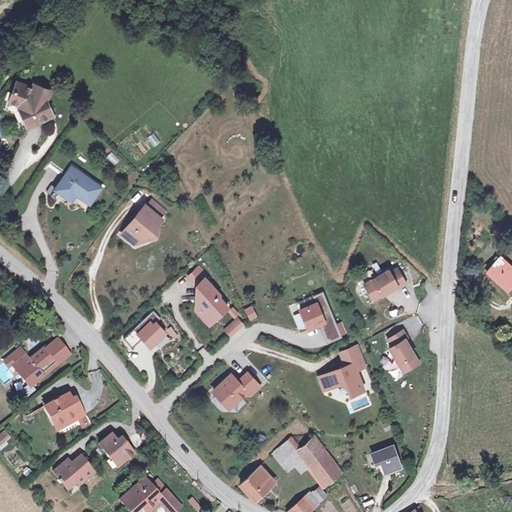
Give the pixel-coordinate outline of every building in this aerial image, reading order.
[(16,81),(8,98),(16,102),(25,123),(51,114),(44,100),(48,91),(32,84),(30,87),(16,81)] [(155,147),(161,142),(153,133),(148,138),(155,147)] [(112,152),(107,157),(116,166),(121,161),(112,152)] [(55,190),(64,197),(69,191),(75,195),(87,205),(99,190),(71,168),(55,190)] [(69,201),(75,195),(69,191),(64,197),(69,201)] [(151,201),(146,208),(159,218),(165,212),(151,201)] [(154,229),(157,228),(163,220),(159,218),(146,208),(144,206),(120,236),(134,247),(149,242),(146,237),(156,235),(154,229)] [(160,230),(157,228),(154,229),(156,235),(146,237),(149,242),(161,238),(160,230)] [(511,264),(501,255),(488,269),(508,288),(511,283),(511,264)] [(185,277),(193,286),(201,279),(204,276),(196,267),(185,277)] [(387,273),(363,288),(373,303),(396,289),(398,291),(405,286),(396,272),(389,276),(387,273)] [(195,298),(194,314),(203,314),(209,320),(215,313),(217,315),(224,308),(216,299),(216,296),(201,279),(193,286),(193,298),(195,298)] [(324,290),(314,294),(316,301),(300,308),(307,327),(322,321),(329,339),(341,334),(341,333),(337,324),(324,290)] [(251,321),(259,317),(253,305),(244,309),(251,321)] [(130,346),(141,337),(149,346),(164,332),(155,322),(159,317),(152,309),(121,337),(129,345),(130,346)] [(203,314),(194,314),(204,324),(209,320),(203,314)] [(235,320),(223,331),(228,337),(240,327),(235,320)] [(342,322),(337,324),(341,333),(345,331),(342,322)] [(176,334),(171,326),(168,327),(174,336),(176,334)] [(402,333),(387,342),(392,349),(389,351),(403,374),(419,365),(405,342),(407,340),(402,333)] [(43,373),(55,364),(57,366),(71,354),(59,339),(48,348),(47,347),(31,360),(22,348),(12,356),(16,361),(16,363),(16,366),(18,366),(18,370),(25,379),(27,378),(32,385),(45,376),(43,373)] [(357,345),(342,351),(347,365),(330,371),(335,384),(339,382),(347,385),(350,394),(363,389),(356,370),(365,366),(357,345)] [(6,361),(7,363),(10,361),(11,363),(9,365),(10,367),(16,363),(16,361),(12,356),(6,361)] [(231,371),(213,387),(228,405),(246,389),(249,393),(259,384),(247,370),(240,376),(242,378),(239,381),(231,371)] [(335,384),(330,371),(318,376),(323,389),(335,384)] [(47,410),(56,427),(76,416),(79,421),(85,417),(88,416),(83,407),(79,409),(72,396),(47,410)] [(59,432),(79,421),(76,416),(56,427),(59,432)] [(85,417),(79,421),(83,429),(89,425),(85,417)] [(0,446),(8,440),(3,434),(0,436),(0,446)] [(111,437),(99,447),(110,461),(113,458),(120,467),(134,456),(121,440),(117,444),(111,437)] [(290,442),(305,461),(322,486),(324,488),(344,474),(316,437),(301,448),(294,439),(290,442)] [(281,449),(295,468),(305,461),(290,442),(281,449)] [(394,445),(373,453),(377,463),(382,460),(387,474),(402,469),(394,445)] [(287,474),(295,468),(281,449),(272,456),(287,474)] [(113,458),(110,461),(117,470),(120,467),(113,458)] [(68,463),(54,475),(59,482),(57,483),(60,486),(62,485),(67,491),(75,485),(79,489),(94,475),(81,459),(71,467),(68,463)] [(258,462),(239,476),(256,497),(274,482),(258,462)] [(162,498),(146,481),(123,501),(132,511),(140,505),(145,511),(152,511),(162,504),(164,503),(172,511),(176,511),(182,507),(169,492),(162,498)] [(316,497),(313,492),(290,511),(317,511),(330,501),(323,492),(316,497)] [(197,511),(198,511),(202,508),(192,497),(187,501),(197,511)] [(172,511),(164,503),(162,504),(169,511),(172,511)]
